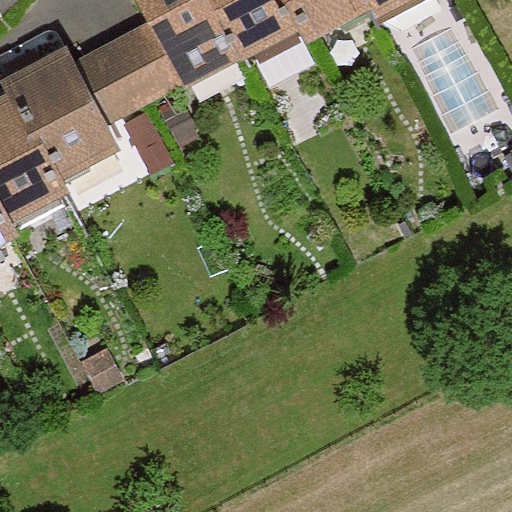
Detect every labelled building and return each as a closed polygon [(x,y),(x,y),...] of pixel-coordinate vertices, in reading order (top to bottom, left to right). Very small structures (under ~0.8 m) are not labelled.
[(140,0),(148,15),(180,78),(238,48),(214,0),(140,0)] [(214,0),(238,48),(301,16),(292,0),(214,0)] [(292,0),(301,16),(309,33),(372,0),(292,0)] [(372,0),(379,9),(396,0),(372,0)] [(74,53),(106,116),(180,78),(148,15),(74,53)] [(0,72),(0,74),(6,87),(29,133),(41,128),(62,171),(119,142),(106,116),(74,53),(67,38),(0,72)] [(0,90),(0,193),(10,214),(69,184),(62,171),(41,128),(29,133),(6,87),(0,90)] [(0,234),(17,227),(10,214),(0,193),(0,234)]
